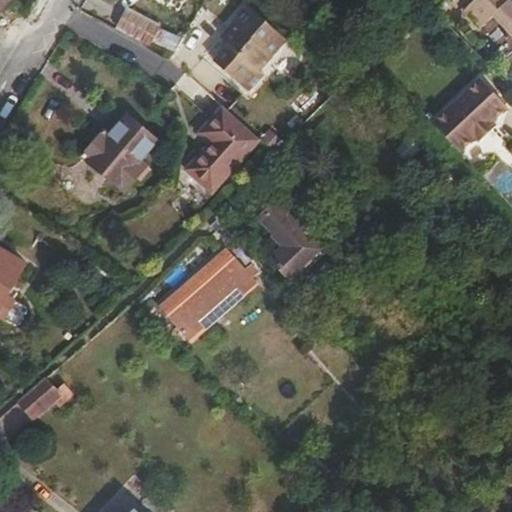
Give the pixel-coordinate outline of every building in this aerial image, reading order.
[(0,0),(0,10),(10,0),(0,0)] [(511,31),(511,1),(510,0),(476,0),(464,11),(482,29),(496,15),(511,31)] [(287,38),(247,1),(231,19),(236,23),(223,37),(227,41),(213,57),(247,88),(262,72),(259,69),(287,38)] [(157,22),(131,6),(121,23),(147,39),(157,22)] [(481,76),(432,120),(463,155),(511,111),(481,76)] [(215,191),(263,137),(225,103),(201,130),(212,140),(189,167),(215,191)] [(158,135),(130,112),(113,132),(107,126),(85,152),(128,188),(151,164),(142,156),(158,135)] [(279,200),(263,217),(289,245),(275,259),(291,276),(321,246),(279,200)] [(259,272),(224,240),(163,305),(197,337),(259,272)] [(0,308),(28,263),(0,246),(0,308)] [(64,392),(48,376),(19,401),(35,417),(64,392)]
